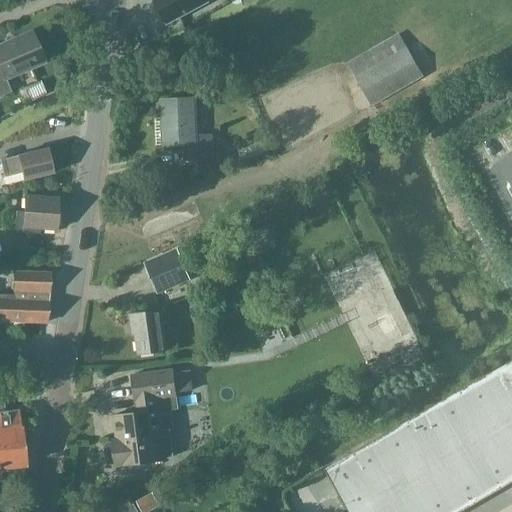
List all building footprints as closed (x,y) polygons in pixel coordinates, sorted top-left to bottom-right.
[(154,0),(167,24),(168,23),(197,7),(207,2),(205,0),(154,0)] [(5,79),(45,62),(31,31),(0,44),(0,96),(11,92),(5,79)] [(373,107),(424,77),(400,32),(348,63),(373,107)] [(198,135),(197,98),(162,100),(165,145),(184,145),(184,163),(213,161),(214,134),(198,135)] [(53,174),(47,148),(16,155),(16,156),(0,159),(0,162),(5,185),(53,174)] [(56,229),(59,197),(24,193),(22,211),(17,211),(14,232),(39,234),(41,227),(56,229)] [(188,275),(182,260),(177,249),(145,263),(157,293),(190,279),(188,275)] [(0,322),(46,324),(48,294),(49,272),(13,271),(11,292),(13,292),(13,295),(0,294),(0,322)] [(244,305),(252,322),(278,310),(270,293),(244,305)] [(161,309),(128,313),(131,336),(134,336),(137,355),(167,350),(166,341),(164,329),(161,309)] [(459,511),(511,481),(511,360),(326,468),(325,468),(324,469),(325,470),(325,469),(337,490),(338,491),(339,491),(339,490),(351,483),(367,511),(459,511)] [(190,370),(173,373),(172,367),(132,374),(135,399),(140,398),(141,409),(114,413),(117,440),(112,441),(112,444),(107,444),(104,448),(106,462),(110,465),(115,465),(115,467),(163,462),(162,459),(174,457),(169,427),(161,429),(157,400),(177,396),(176,393),(193,391),(190,370)] [(0,480),(1,480),(0,470),(0,467),(26,464),(21,429),(19,430),(17,412),(4,414),(0,389),(0,480)] [(139,511),(131,498),(110,510),(108,507),(97,511),(139,511)]
